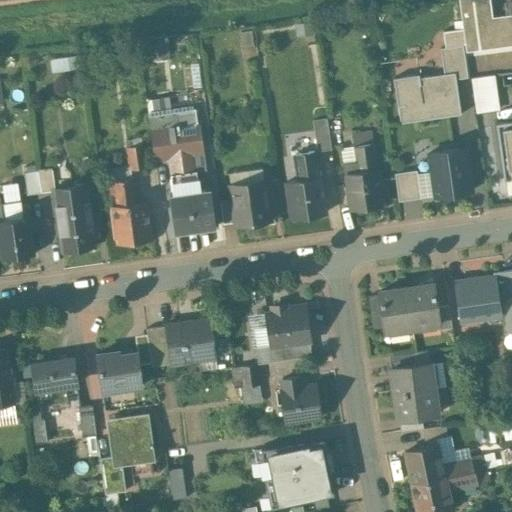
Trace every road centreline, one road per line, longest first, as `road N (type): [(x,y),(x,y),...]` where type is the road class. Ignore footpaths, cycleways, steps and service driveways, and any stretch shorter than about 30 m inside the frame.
road 1 (residential): [(0,301),(336,252)]
road 2 (residential): [(336,252),(379,511)]
road 3 (residential): [(336,252),(511,228)]
